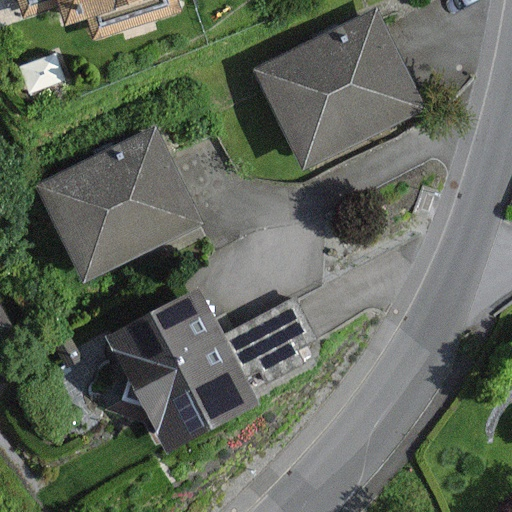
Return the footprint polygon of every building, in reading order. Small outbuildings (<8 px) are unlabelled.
[(16,0),(23,20),(60,8),(66,28),(88,21),(94,41),(182,13),(177,0),(16,0)] [(428,112),(378,9),(253,70),(303,172),(428,112)] [(69,83),(58,53),(19,67),(30,97),(69,83)] [(206,226),(157,127),(36,187),(85,285),(206,226)] [(300,352),(319,341),(294,297),(224,335),(198,288),(106,338),(127,377),(120,401),(145,408),(172,458),(263,408),(248,380),(261,373),(269,388),(308,366),(300,352)] [(0,339),(13,333),(0,308),(0,339)] [(83,359),(70,338),(54,348),(68,369),(83,359)]
